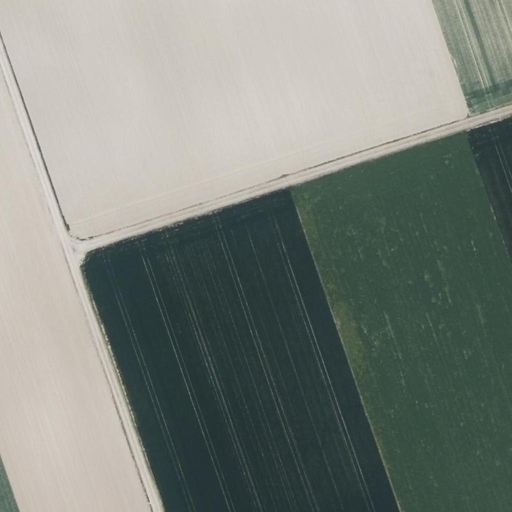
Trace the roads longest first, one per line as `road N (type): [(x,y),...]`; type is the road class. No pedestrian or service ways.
road 1 (track): [(0,46),(157,511)]
road 2 (track): [(67,244),(511,103)]
